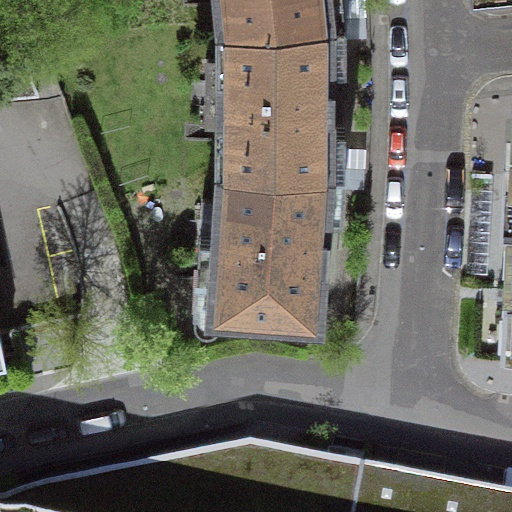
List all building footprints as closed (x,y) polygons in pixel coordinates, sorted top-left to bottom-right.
[(0,0),(0,92),(60,86),(27,0),(0,0)] [(215,0),(218,23),(334,18),(331,0),(215,0)] [(334,18),(218,23),(218,162),(333,166),(333,96),(334,18)] [(511,142),(511,152),(502,358),(511,359),(511,142)] [(327,244),(333,166),(218,162),(207,310),(322,318),(327,244)] [(356,511),(363,475),(250,453),(0,508),(0,511),(356,511)] [(511,511),(511,503),(456,493),(363,475),(356,511),(511,511)]
